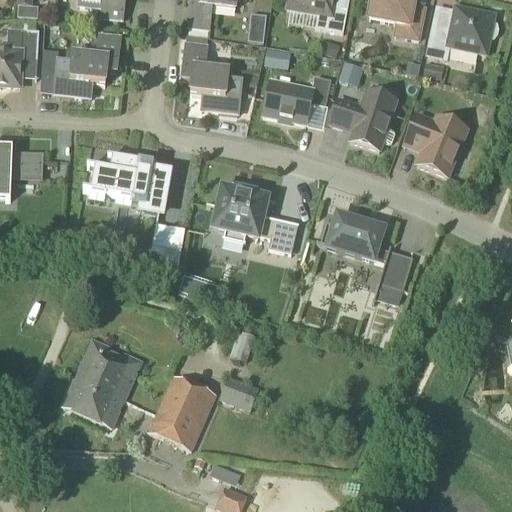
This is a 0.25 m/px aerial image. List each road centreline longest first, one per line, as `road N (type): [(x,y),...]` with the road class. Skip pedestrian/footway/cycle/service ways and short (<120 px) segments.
road 1 (residential): [(511,247),(311,170),(174,142),(145,124)]
road 2 (residential): [(0,460),(79,460),(203,495)]
road 3 (residential): [(0,120),(145,124)]
road 4 (residential): [(145,124),(162,0)]
